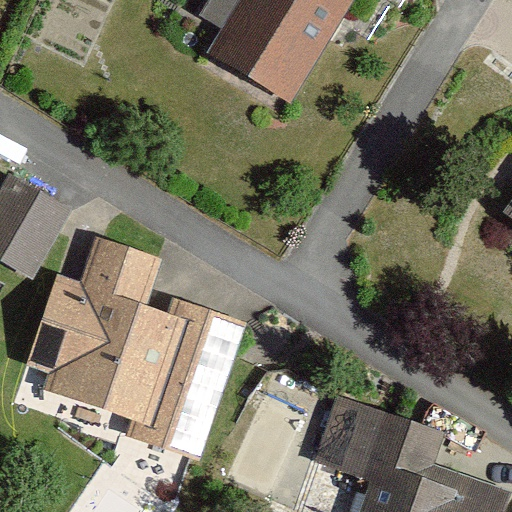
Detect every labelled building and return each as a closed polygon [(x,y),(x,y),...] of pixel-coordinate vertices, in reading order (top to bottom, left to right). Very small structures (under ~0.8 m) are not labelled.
[(375,4),(369,0),(278,0),(232,70),(302,116),(375,4)] [(511,190),(494,214),(511,227),(511,190)] [(73,226),(16,193),(0,220),(0,264),(38,287),(73,226)] [(202,474),(243,341),(152,312),(162,277),(100,258),(88,297),(66,290),(33,396),(127,425),(120,448),(202,474)] [(420,436),(344,411),(321,480),(372,495),(368,511),(485,511),(413,475),(420,436)]
